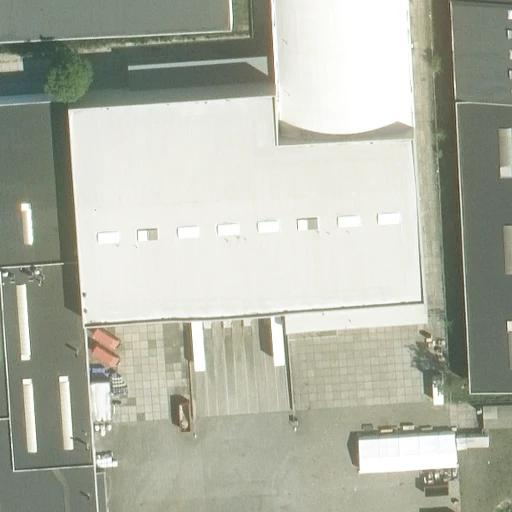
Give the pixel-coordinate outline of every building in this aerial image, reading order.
[(0,0),(0,30),(232,19),(231,0),(0,0)] [(272,0),(276,71),(279,123),(414,116),(408,0),(272,0)] [(511,0),(450,0),(458,150),(511,147),(511,0)] [(0,511),(108,511),(108,506),(99,507),(92,417),(113,415),(111,377),(89,379),(84,303),(325,286),(327,320),(368,317),(366,283),(426,279),(414,116),(279,123),(276,71),(0,91),(0,511)] [(511,380),(511,162),(458,166),(471,383),(511,380)] [(511,423),(511,401),(486,402),(487,424),(511,423)]
